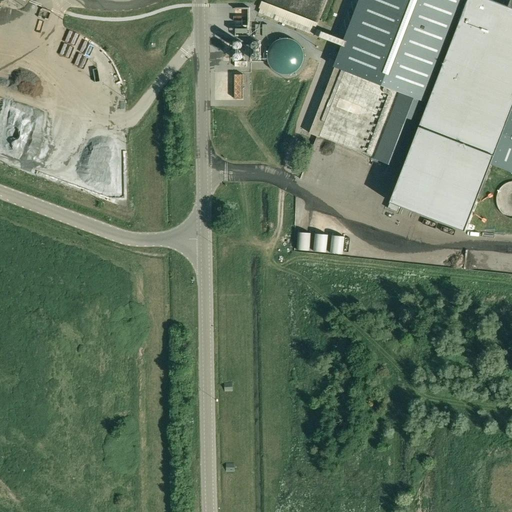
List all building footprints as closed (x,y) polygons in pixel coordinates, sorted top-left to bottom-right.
[(376,159),(404,170),(439,77),(511,105),(511,109),(492,162),(511,170),(511,0),(510,0),(508,5),(494,0),(360,0),(335,67),(310,133),(376,158),(376,159)] [(262,1),(259,8),(315,29),(318,23),(262,1)] [(270,46),(269,47),(268,50),(267,52),(267,56),(267,60),(268,62),(269,65),(270,66),(272,69),(274,71),(277,73),(279,74),(282,75),(285,75),(287,75),(290,75),(293,73),(297,71),(300,69),(302,66),(303,62),(304,60),(304,58),(304,55),(304,53),(303,50),(302,47),(300,45),(299,43),(296,41),(294,40),(292,39),(289,38),(287,38),(284,38),(281,38),(278,39),(276,40),(273,42),(271,44),(270,46)] [(243,72),(235,72),(235,97),(243,97),(243,72)] [(224,384),(225,392),(233,391),(232,383),(224,384)] [(226,464),(226,472),(234,472),(234,464),(226,464)]
